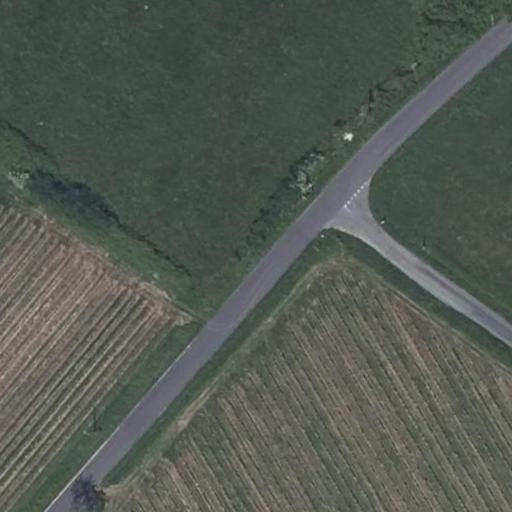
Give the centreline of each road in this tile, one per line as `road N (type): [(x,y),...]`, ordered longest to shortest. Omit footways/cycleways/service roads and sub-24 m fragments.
road 1 (tertiary): [(335,191),(66,511)]
road 2 (tertiary): [(511,31),(335,191)]
road 3 (unclassified): [(511,331),(404,256),(335,191)]
